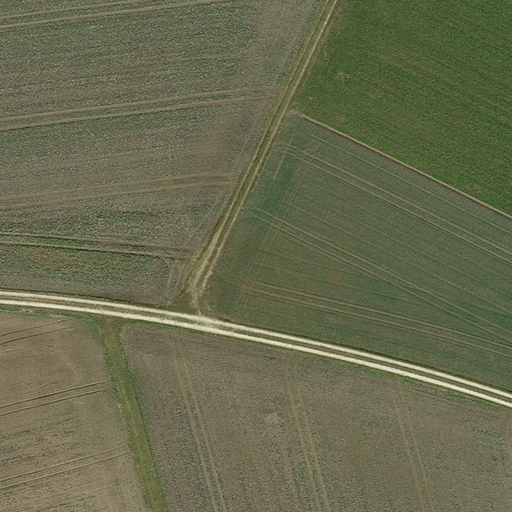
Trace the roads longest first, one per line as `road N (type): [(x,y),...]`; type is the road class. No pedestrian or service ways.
road 1 (track): [(511,402),(185,319),(0,299)]
road 2 (track): [(334,0),(185,319)]
road 3 (track): [(158,511),(106,307)]
